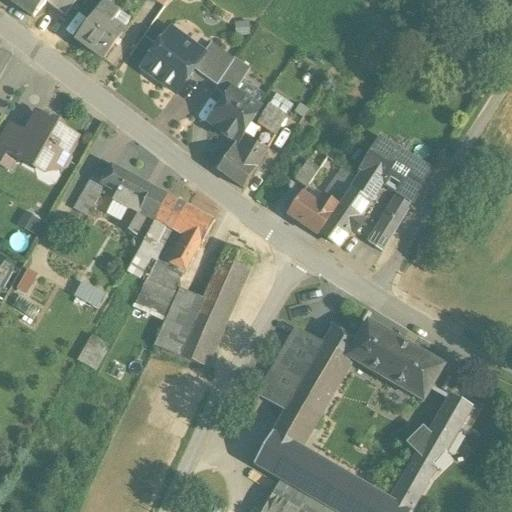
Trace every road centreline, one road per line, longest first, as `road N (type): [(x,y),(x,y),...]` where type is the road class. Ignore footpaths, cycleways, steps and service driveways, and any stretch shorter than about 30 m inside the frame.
road 1 (residential): [(181,511),(311,268),(28,54)]
road 2 (track): [(511,109),(382,312)]
road 3 (track): [(511,368),(415,330),(311,268)]
